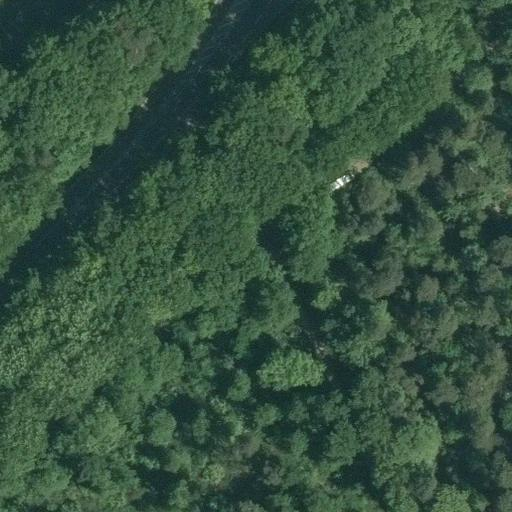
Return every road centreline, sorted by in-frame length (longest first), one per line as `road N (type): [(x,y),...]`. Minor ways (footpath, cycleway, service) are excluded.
road 1 (secondary): [(242,0),(172,106),(63,227),(0,283)]
road 2 (track): [(238,199),(326,392),(395,511)]
road 3 (track): [(0,396),(184,244)]
